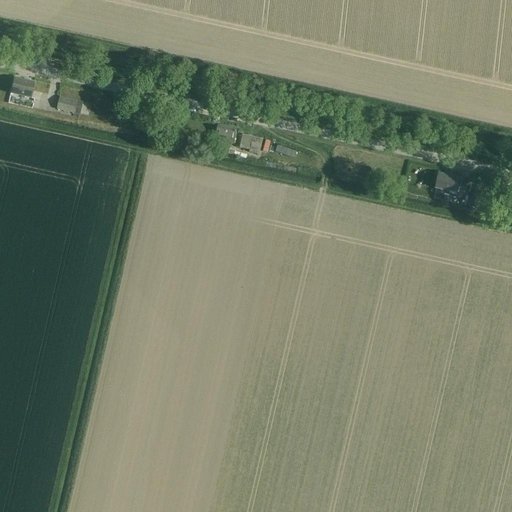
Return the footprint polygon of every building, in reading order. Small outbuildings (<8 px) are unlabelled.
[(33,82),(13,77),(9,93),(10,93),(30,98),(33,82)] [(81,102),(59,97),(57,110),(79,114),(81,102)] [(233,144),(236,128),(218,124),(216,135),(225,136),(224,142),(233,144)] [(263,139),(242,134),(239,148),(240,148),(240,150),(249,153),(249,152),(259,154),(263,139)] [(229,146),(223,145),(221,152),(245,158),(247,155),(236,152),(235,150),(229,149),(229,146)] [(278,146),(276,153),(295,159),(297,152),(278,146)] [(457,193),(460,178),(438,174),(435,189),(457,193)] [(470,203),(469,207),(483,210),(486,195),(472,192),(472,195),(470,203)]
